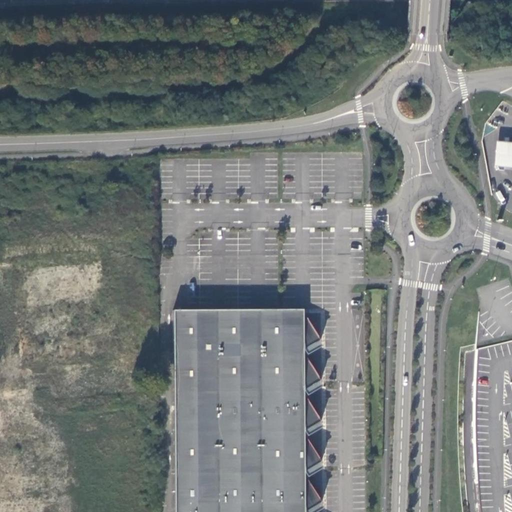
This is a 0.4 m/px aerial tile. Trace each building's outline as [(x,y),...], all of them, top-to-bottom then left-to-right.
[(511,145),(496,144),(493,169),(511,170),(511,145)] [(62,311),(108,308),(105,257),(15,262),(21,363),(65,360),(62,311)] [(302,310),(173,311),(174,511),(304,511),(313,507),(321,502),(304,472),(312,467),(322,461),(303,432),(312,427),(321,421),(303,391),(321,381),(303,351),(312,346),(320,340),(302,310)] [(511,511),(511,342),(474,351),(474,367),(473,432),(474,470),(478,511),(511,511)] [(0,499),(39,497),(35,433),(0,434),(0,499)]
